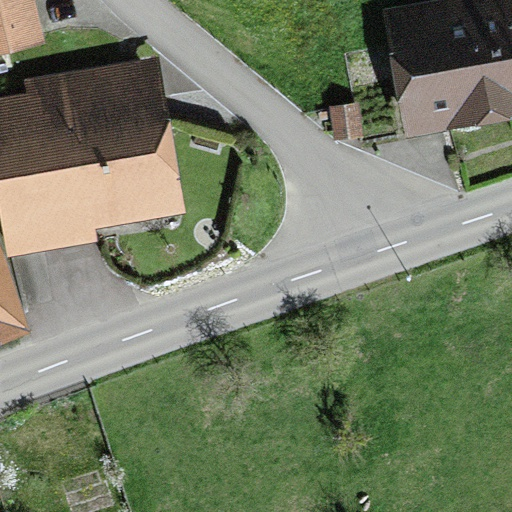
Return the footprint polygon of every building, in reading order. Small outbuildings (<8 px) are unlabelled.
[(0,0),(0,13),(36,5),(34,0),(0,0)] [(511,0),(421,0),(383,7),(405,132),(511,112),(511,0)] [(0,48),(44,38),(36,5),(0,13),(0,48)] [(26,88),(0,93),(0,209),(8,253),(96,237),(93,222),(184,205),(156,52),(24,76),(26,88)] [(363,133),(360,100),(328,104),(332,137),(363,133)] [(0,337),(29,328),(0,239),(0,337)]
